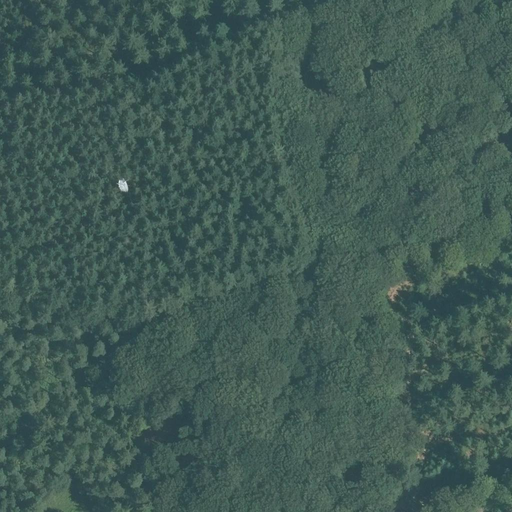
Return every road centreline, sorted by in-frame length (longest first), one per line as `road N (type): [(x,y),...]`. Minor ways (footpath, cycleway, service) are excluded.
road 1 (track): [(339,511),(333,333),(278,138),(280,0)]
road 2 (track): [(0,100),(176,78),(342,0)]
